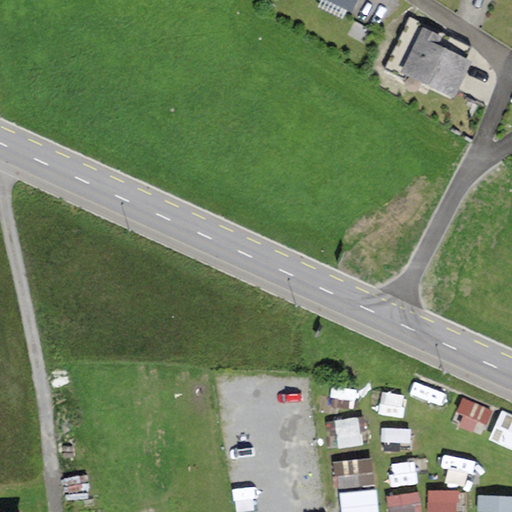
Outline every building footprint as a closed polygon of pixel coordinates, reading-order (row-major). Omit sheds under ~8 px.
[(319,0),(352,16),(359,0),(319,0)] [(445,42),(423,32),(402,76),(456,102),(473,65),(441,50),(445,42)] [(469,392),(460,416),(489,426),(497,403),(469,392)] [(494,432),(511,439),(511,404),(506,402),(494,432)] [(337,414),(341,442),(370,438),(366,410),(337,414)] [(451,449),(448,474),(486,479),(490,454),(451,449)] [(402,478),(422,476),(420,456),(399,458),(402,478)] [(347,510),(380,508),(377,460),(343,462),(347,510)] [(434,509),(462,509),(462,483),(434,483),(434,509)] [(428,511),(425,484),(392,489),(395,511),(428,511)] [(487,511),(511,511),(511,490),(487,491),(487,511)]
